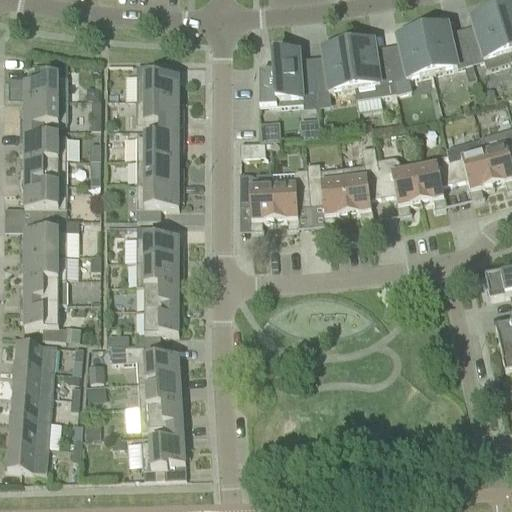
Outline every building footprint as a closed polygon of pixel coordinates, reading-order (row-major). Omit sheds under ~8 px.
[(511,13),(495,18),(508,59),(507,60),(510,69),(511,68),(511,13)] [(478,51),(471,54),(475,69),(483,67),(486,77),(510,69),(507,60),(508,59),(495,18),(478,24),(480,30),(483,38),(476,40),(475,40),(478,51)] [(464,44),(442,49),(439,35),(422,39),(432,80),(472,71),(464,44)] [(408,57),(389,62),(394,89),(396,100),(410,96),(408,86),(432,80),(422,39),(404,43),(406,50),(408,57)] [(365,50),(347,53),(354,95),(356,106),(380,102),(396,100),(394,89),(389,62),(374,64),(367,65),(366,57),(365,50)] [(320,101),(354,95),(347,53),(342,54),(330,56),(331,64),(331,65),(332,70),(324,72),(326,83),(318,84),(320,101)] [(291,69),(290,61),(278,62),(278,61),(272,62),(273,78),(259,79),(259,115),(260,115),(302,112),(302,102),(316,101),(313,73),(291,75),(291,69)] [(65,100),(66,100),(66,72),(34,72),(34,83),(24,83),(24,108),(65,108),(65,100)] [(160,83),(160,72),(136,72),(136,108),(178,108),(178,83),(160,83)] [(492,95),(482,98),(484,107),(494,103),(492,95)] [(65,116),(65,108),(24,108),(24,115),(19,115),(19,138),(43,138),(43,132),(66,132),(66,116),(65,116)] [(178,115),(178,108),(136,108),(136,132),(159,132),(159,138),(183,138),(183,115),(178,115)] [(89,138),(100,138),(100,126),(89,126),(89,138)] [(368,131),(360,132),(361,139),(369,138),(368,131)] [(511,135),(479,145),(480,147),(483,158),(492,192),(504,189),(507,198),(511,196),(511,175),(511,174),(511,135)] [(43,143),(43,138),(19,138),(19,160),(24,160),(24,168),(66,168),(66,166),(65,166),(65,160),(66,160),(66,143),(43,143)] [(183,160),(183,138),(159,138),(159,145),(136,145),(136,168),(178,168),(178,160),(183,160)] [(492,192),(483,158),(480,147),(446,156),(447,162),(454,190),(466,187),(470,199),(471,198),(473,206),(472,207),(472,208),(483,205),(480,196),(492,192)] [(100,167),(100,151),(90,150),(89,167),(100,167)] [(240,165),(265,164),(264,150),(239,151),(240,165)] [(376,168),(377,168),(375,155),(362,157),(364,172),(342,175),(347,221),(360,220),(361,229),(372,228),(372,227),(371,227),(370,219),(371,219),(369,206),(382,204),(376,168)] [(454,190),(447,162),(446,156),(447,162),(434,166),(435,171),(414,175),(420,210),(432,207),(434,217),(445,214),(445,213),(444,213),(442,205),(443,205),(441,193),(454,190)] [(399,168),(395,165),(391,165),(377,168),(376,168),(382,204),(395,202),(397,214),(399,214),(400,222),(399,222),(399,224),(410,221),(408,212),(420,210),(414,175),(400,178),(399,168)] [(66,170),(66,168),(24,168),(24,175),(19,175),(19,198),(43,198),(43,192),(66,192),(66,176),(65,176),(65,170),(66,170)] [(178,175),(178,168),(136,168),(136,192),(159,192),(159,198),(183,198),(183,175),(178,175)] [(342,175),(320,178),(320,171),(306,172),(307,177),(310,213),(323,212),(324,224),(326,224),(327,232),(325,233),(325,234),(336,232),(335,223),(347,221),(342,175)] [(297,214),(310,213),(307,177),(294,178),(295,192),(272,193),(274,228),(287,227),(287,237),(298,236),(298,235),(297,235),(296,227),(297,227),(297,214)] [(100,192),(100,182),(90,182),(90,192),(100,192)] [(272,193),(258,193),(257,182),(239,182),(239,214),(250,213),(251,229),(252,229),(252,237),(251,237),(251,239),(262,238),(262,229),(274,228),(272,193)] [(65,207),(66,207),(66,192),(43,192),(43,198),(19,198),(19,209),(24,209),(24,217),(32,217),(32,227),(66,227),(66,215),(65,215),(65,207)] [(159,198),(159,192),(136,192),(136,227),(160,227),(160,216),(178,216),(178,208),(183,208),(183,198),(159,198)] [(19,246),(19,257),(43,257),(43,263),(66,263),(66,239),(78,239),(78,227),(66,227),(32,227),(32,238),(24,238),(24,246),(19,246)] [(160,245),(160,233),(135,233),(135,269),(159,269),(159,263),(183,263),(183,253),(178,253),(178,245),(160,245)] [(43,263),(43,257),(19,257),(19,280),(24,280),(24,287),(66,287),(66,263),(43,263)] [(183,286),(183,263),(159,263),(159,269),(135,269),(135,293),(141,293),(178,293),(178,286),(183,286)] [(511,277),(484,284),(489,307),(511,302),(511,277)] [(24,294),(19,294),(19,311),(58,311),(66,311),(66,287),(24,287),(24,294)] [(178,301),(178,293),(141,293),(143,317),(159,317),(159,323),(183,323),(183,301),(178,301)] [(58,335),(58,311),(19,311),(19,328),(24,328),(24,336),(42,336),(42,347),(65,349),(66,335),(58,335)] [(144,341),(135,341),(136,354),(160,353),(160,342),(178,342),(178,334),(183,334),(183,323),(159,323),(159,317),(143,317),(144,341)] [(511,329),(495,333),(500,356),(511,353),(511,329)] [(56,354),(37,352),(17,351),(15,366),(12,365),(12,376),(54,379),(56,354)] [(178,363),(160,364),(160,353),(136,354),(120,354),(110,355),(111,368),(136,366),(137,390),(161,389),(160,383),(184,381),(183,371),(179,371),(178,363)] [(511,353),(500,356),(505,379),(511,377),(511,353)] [(80,382),(83,355),(75,354),(72,381),(80,382)] [(52,405),(54,379),(12,376),(11,387),(14,388),(13,402),(52,405)] [(181,404),(185,404),(184,381),(160,383),(161,389),(137,390),(139,414),(181,411),(181,404)] [(87,408),(106,408),(106,393),(87,394),(87,408)] [(79,407),(80,395),(71,395),(71,406),(79,407)] [(50,430),(52,405),(13,402),(12,416),(9,416),(8,427),(50,430)] [(78,419),(79,407),(71,406),(70,418),(78,419)] [(186,418),(182,419),(181,411),(139,414),(140,440),(161,439),(162,443),(188,441),(186,418)] [(48,456),(50,430),(8,427),(7,438),(10,438),(9,452),(48,456)] [(84,446),(101,446),(100,431),(84,431),(84,446)] [(188,441),(162,443),(162,448),(141,449),(143,488),(156,488),(155,477),(163,477),(163,487),(186,487),(184,464),(189,464),(188,441)] [(80,458),(81,446),(74,445),(73,457),(80,458)] [(46,481),(48,456),(9,452),(8,466),(5,465),(4,477),(46,481)] [(80,471),(80,458),(73,457),(72,470),(80,471)]
